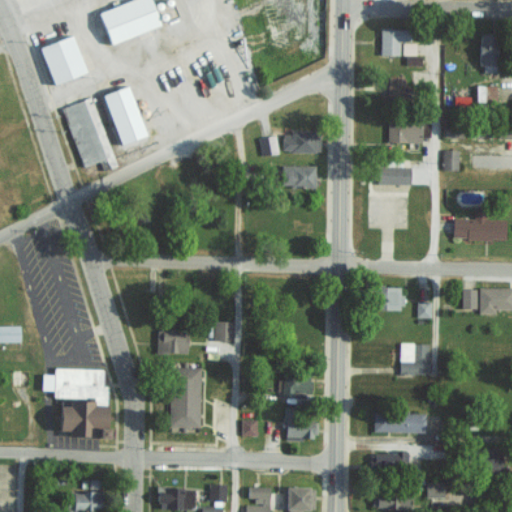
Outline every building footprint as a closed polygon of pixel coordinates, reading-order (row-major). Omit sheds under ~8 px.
[(107,45),(156,25),(146,0),(126,0),(95,13),(107,45)] [(378,55),(399,55),(398,41),(410,41),(410,28),(378,29),(378,55)] [(476,67),(493,67),(494,33),(477,33),(476,67)] [(43,52),(77,37),(94,73),(61,93),(43,52)] [(414,42),(400,42),(400,54),(414,54),(414,42)] [(419,55),(404,55),(404,64),(419,64),(419,55)] [(401,76),(386,75),(386,95),(401,95),(401,76)] [(99,95),(117,145),(143,136),(125,85),(99,95)] [(494,103),(495,85),(474,85),(474,102),(494,103)] [(385,142),(419,141),(419,137),(427,137),(427,121),(385,122),(385,142)] [(511,130),(495,129),(495,137),(511,137),(511,130)] [(313,152),(313,131),(280,132),(280,152),(313,152)] [(259,154),(276,153),(274,135),(257,137),(259,154)] [(440,170),(456,170),(455,149),(440,150),(440,170)] [(313,187),(313,165),(279,165),(279,187),(313,187)] [(375,184),(408,183),(408,166),(374,167),(375,184)] [(503,219),(483,218),(483,211),(471,210),(471,218),(450,217),(449,238),(503,240),(503,219)] [(400,293),(397,293),(397,285),(371,284),(370,307),(399,308),(400,293)] [(511,286),(476,286),(476,310),(511,309),(511,286)] [(459,307),(474,307),(474,287),(459,288),(459,307)] [(429,300),(414,300),(414,316),(429,316),(429,300)] [(231,340),(232,320),(211,320),(211,340),(231,340)] [(18,324),(0,324),(0,340),(18,340),(18,324)] [(184,352),(185,329),(154,328),(153,351),(184,352)] [(397,372),(426,373),(427,342),(411,342),(411,360),(397,360),(397,372)] [(198,366),(168,365),(167,427),(197,428),(198,366)] [(103,435),(105,384),(101,384),(102,367),(51,366),(51,373),(39,373),(39,389),(51,389),(50,396),(65,397),(65,404),(56,404),(55,429),(64,429),(64,434),(103,435)] [(279,393),(307,394),(308,373),(279,371),(279,393)] [(282,437),(315,437),(315,419),(295,419),(295,406),(282,406),(282,437)] [(422,431),(422,412),(371,411),(370,430),(422,431)] [(238,434),(254,434),(255,418),(239,418),(238,434)] [(499,470),(500,447),(472,446),(472,470),(499,470)] [(405,450),(369,451),(369,465),(405,464),(405,450)] [(424,481),(424,496),(442,495),(441,480),(424,481)] [(224,483),(206,482),(205,499),(223,500),(224,483)] [(245,497),(252,497),(252,502),(266,502),(267,486),(245,485),(245,497)] [(313,508),(312,485),(283,486),(283,511),(300,511),(301,509),(313,508)] [(191,507),(192,487),(154,486),(153,506),(191,507)] [(64,509),(96,510),(97,490),(64,489),(64,509)] [(405,507),(405,490),(369,490),(369,506),(405,507)]
